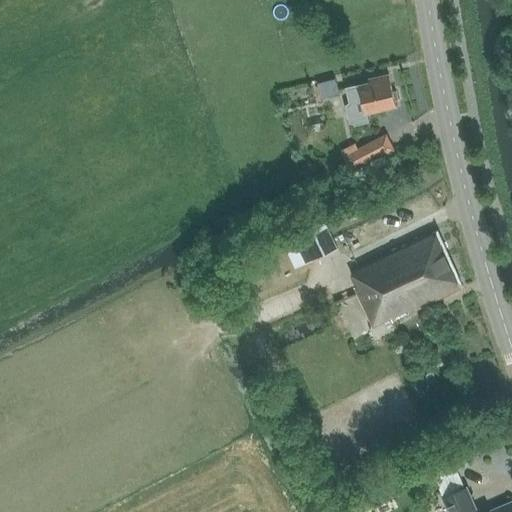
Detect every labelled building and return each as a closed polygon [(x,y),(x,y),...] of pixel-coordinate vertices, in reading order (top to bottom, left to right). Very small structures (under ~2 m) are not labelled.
[(389,74),(356,82),(357,85),(346,87),(350,105),(361,102),(364,113),(396,105),(389,74)] [(335,76),(313,81),(317,96),(338,91),(335,76)] [(341,150),(353,175),(395,153),(393,149),(394,149),(386,133),(357,147),(355,143),(341,150)] [(280,239),(295,268),(338,248),(324,218),(280,239)] [(392,323),(464,286),(438,229),(350,273),(356,285),(353,286),(372,327),(390,318),(392,323)] [(443,497),(465,488),(455,467),(434,477),(443,497)] [(465,488),(443,497),(441,498),(447,511),(511,511),(511,500),(483,511),(477,511),(467,486),(465,488)]
